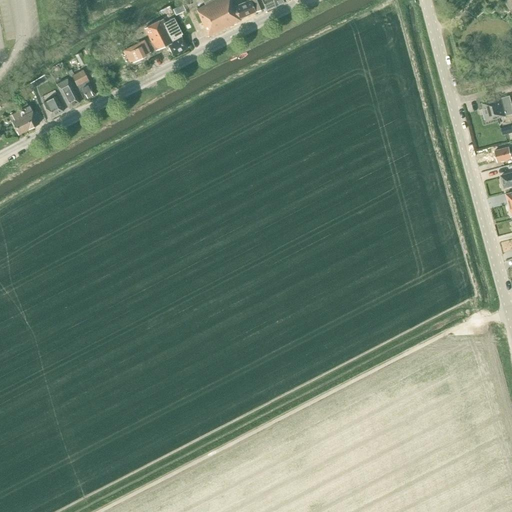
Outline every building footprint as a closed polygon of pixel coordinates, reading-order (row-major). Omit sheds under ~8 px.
[(214,0),(204,5),(196,9),(208,37),(240,21),(239,18),(254,12),(250,0),(235,6),(232,0),(214,0)] [(272,0),(250,0),(251,0),(255,12),(264,8),(265,10),(275,6),(272,0)] [(187,48),(181,37),(180,35),(182,34),(173,18),(164,22),(162,19),(144,28),(155,51),(167,45),(173,55),(187,48)] [(144,40),(123,50),(126,56),(130,54),(133,61),(133,62),(145,56),(144,55),(150,52),(144,40)] [(80,52),(75,55),(81,66),(86,64),(80,52)] [(71,70),(67,72),(70,78),(72,77),(84,100),(95,95),(88,81),(82,70),(78,72),(74,75),(71,70)] [(68,108),(79,103),(67,80),(57,86),(61,95),(68,108)] [(23,95),(24,95),(25,98),(32,95),(28,88),(21,91),(23,95)] [(50,118),(63,111),(55,96),(42,103),(50,118)] [(511,116),(511,102),(508,104),(509,106),(503,108),(500,98),(495,99),(494,98),(485,100),(486,102),(481,103),(484,114),(483,115),(484,120),(485,120),(486,121),(505,116),(505,115),(511,113),(511,116)] [(18,135),(38,124),(32,111),(31,111),(29,106),(28,106),(25,101),(16,105),(19,111),(8,116),(18,135)] [(497,162),(511,158),(511,159),(511,150),(509,151),(508,147),(494,151),(497,162)] [(511,172),(500,176),(502,181),(501,181),(502,186),(503,186),(504,188),(511,185),(511,172)]
